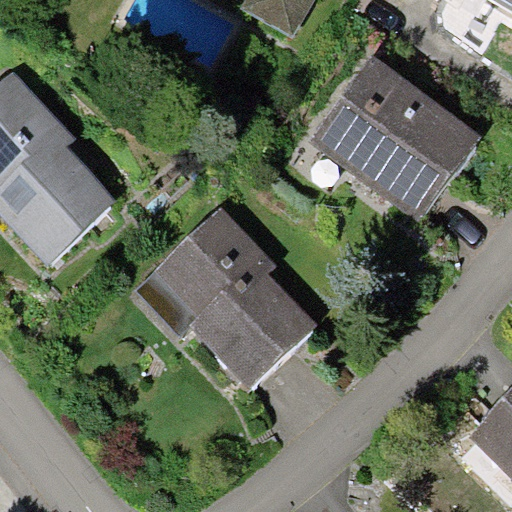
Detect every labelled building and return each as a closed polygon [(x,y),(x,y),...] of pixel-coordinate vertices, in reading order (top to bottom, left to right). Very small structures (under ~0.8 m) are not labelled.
[(263,0),(250,23),(301,49),(331,0),(263,0)] [(511,0),(469,0),(511,23),(511,0)] [(490,154),(378,76),(319,157),(428,239),(490,154)] [(89,158),(24,94),(0,118),(0,195),(14,209),(2,221),(62,281),(126,218),(77,170),(89,158)] [(287,285),(236,233),(166,297),(215,342),(203,350),(260,412),(326,348),(277,299),(287,285)] [(511,418),(469,462),(511,501),(511,418)]
